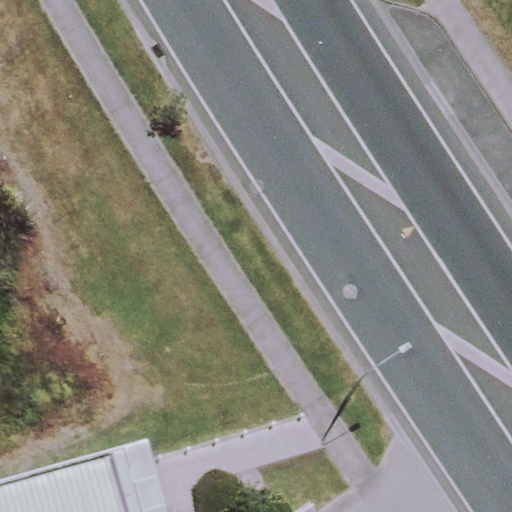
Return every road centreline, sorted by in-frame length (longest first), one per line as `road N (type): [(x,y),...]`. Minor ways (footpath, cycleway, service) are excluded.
road 1 (secondary): [(252,0),(511,406)]
road 2 (unknown): [(318,511),(393,231)]
